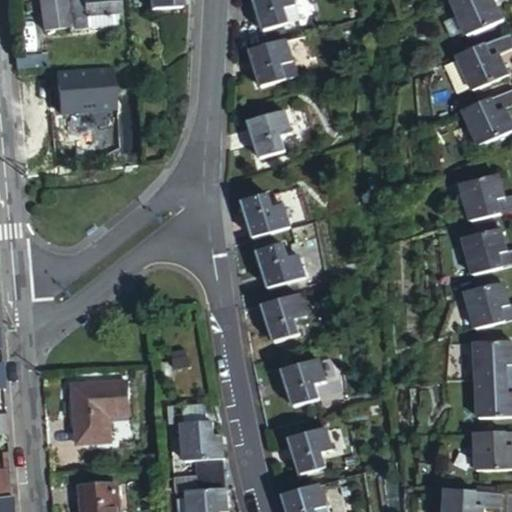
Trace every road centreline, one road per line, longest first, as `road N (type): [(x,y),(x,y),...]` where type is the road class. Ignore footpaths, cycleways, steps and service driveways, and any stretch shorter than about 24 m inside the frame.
road 1 (residential): [(204,212),(263,511)]
road 2 (residential): [(22,344),(0,66)]
road 3 (residential): [(22,344),(204,212)]
road 4 (unknown): [(13,229),(208,138)]
road 5 (residential): [(204,212),(216,0)]
road 6 (residential): [(37,511),(22,344)]
